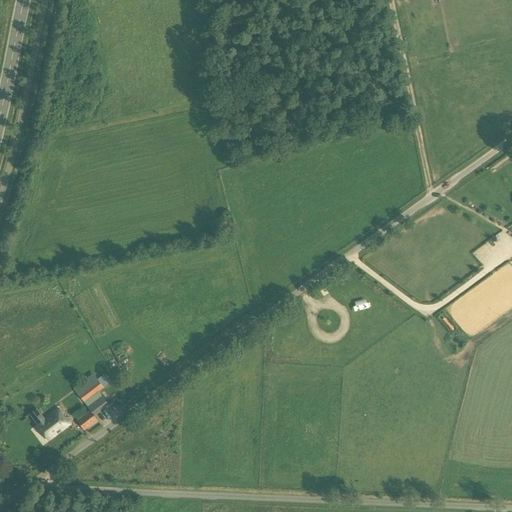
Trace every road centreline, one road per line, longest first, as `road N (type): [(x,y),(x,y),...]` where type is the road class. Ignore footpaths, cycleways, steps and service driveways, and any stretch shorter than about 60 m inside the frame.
road 1 (unclassified): [(30,489),(511,136)]
road 2 (unclassified): [(511,507),(30,489)]
road 3 (primary): [(0,118),(24,0)]
